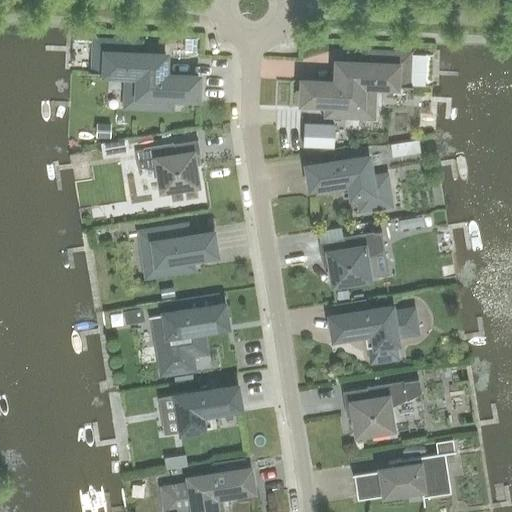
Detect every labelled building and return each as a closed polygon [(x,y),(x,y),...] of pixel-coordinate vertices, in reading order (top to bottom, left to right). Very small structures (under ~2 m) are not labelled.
[(197,51),(197,40),(185,39),(185,51),(197,51)] [(164,76),(164,75),(165,55),(137,53),(137,44),(143,44),(143,43),(73,40),(73,41),(95,42),(94,72),(88,72),(88,73),(127,74),(164,76)] [(337,62),(336,82),(336,83),(373,85),(412,86),(412,85),(406,85),(407,55),(432,56),(432,55),(360,52),(360,53),(366,53),(365,63),(337,62)] [(127,74),(126,106),(174,108),(174,106),(168,106),(168,97),(197,98),(198,76),(164,75),(164,76),(127,74)] [(336,83),(336,82),(302,81),(301,102),(330,103),(330,113),(324,113),(324,114),(372,116),(373,85),(336,83)] [(96,123),(96,137),(110,137),(111,124),(96,123)] [(304,123),(303,146),(333,147),(334,124),(304,123)] [(129,154),(126,138),(100,143),(102,158),(129,154)] [(198,140),(135,149),(137,166),(159,169),(162,189),(196,183),(191,154),(200,152),(198,140)] [(420,152),(418,140),(405,142),(407,154),(420,152)] [(354,155),(363,153),(362,147),(353,149),(354,155)] [(343,197),(360,194),(362,207),(388,203),(383,177),(371,179),(367,157),(307,166),(310,187),(340,183),(343,197)] [(183,226),(141,233),(147,275),(189,269),(188,258),(216,254),(212,232),(184,237),(183,226)] [(382,231),(319,241),(321,254),(329,253),(334,282),(368,277),(365,257),(384,248),(382,231)] [(174,297),(172,288),(159,290),(160,299),(174,297)] [(190,309),(148,316),(148,317),(154,316),(160,359),(171,357),(173,370),(162,371),(163,373),(193,368),(190,354),(202,352),(200,340),(199,330),(227,325),(224,304),(217,305),(215,296),(219,295),(219,294),(169,302),(169,303),(189,300),(190,309)] [(365,299),(352,301),(353,309),(366,307),(365,299)] [(366,347),(372,346),(374,360),(397,357),(394,343),(397,342),(396,335),(416,332),(413,311),(392,314),(391,307),(331,316),(334,338),(364,333),(366,347)] [(144,320),(142,309),(124,312),(125,323),(144,320)] [(418,379),(342,391),(344,404),(353,403),(357,433),(391,427),(388,408),(419,392),(419,393),(421,393),(418,379)] [(236,386),(176,396),(181,431),(212,426),(210,412),(240,407),(236,386)] [(435,442),(437,454),(392,461),(394,468),(352,474),(352,475),(355,475),(359,498),(384,494),(421,488),(422,496),(449,492),(443,454),(455,452),(453,439),(435,442)] [(186,455),(175,457),(177,469),(188,467),(186,455)] [(243,460),(221,463),(211,465),(212,474),(189,478),(190,485),(163,489),(166,510),(193,506),(194,511),(225,511),(223,494),(252,490),(249,468),(244,469),(243,460)]
